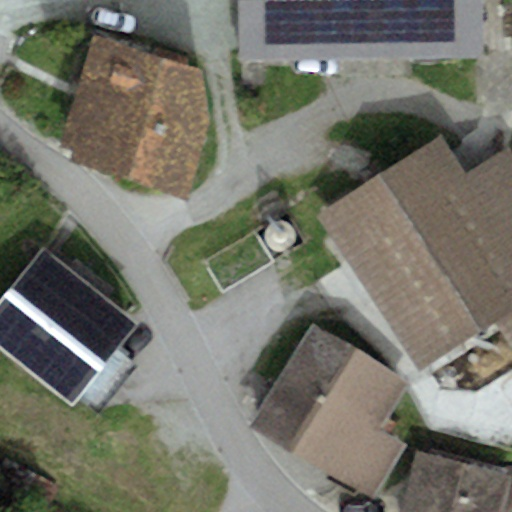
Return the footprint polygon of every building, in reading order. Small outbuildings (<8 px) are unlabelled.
[(243,0),(244,70),(505,69),(504,0),(243,0)] [(205,71),(98,42),(64,163),(195,200),(216,126),(205,71)] [(459,136),(333,214),(426,364),(504,315),(511,328),(511,145),(478,167),(459,136)] [(139,331),(42,257),(0,312),(0,352),(78,412),(139,331)] [(417,386),(318,329),(256,435),(384,509),(414,457),(385,441),(417,386)] [(511,461),(509,462),(432,444),(416,511),(498,511),(499,506),(511,506),(511,461)]
